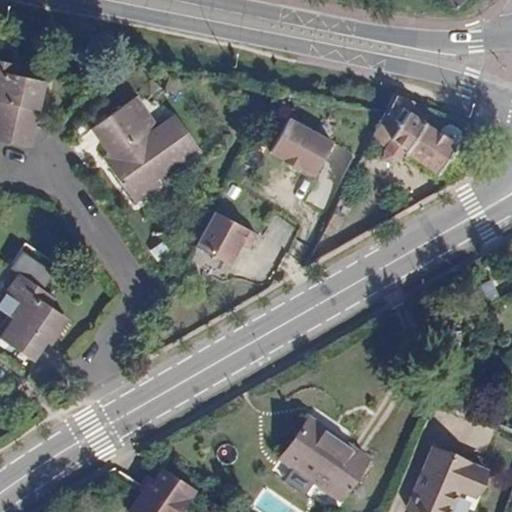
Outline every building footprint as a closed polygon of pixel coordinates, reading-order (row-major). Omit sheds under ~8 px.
[(42,80),(19,76),(6,73),(9,62),(0,60),(0,141),(29,146),(34,124),(42,80)] [(6,73),(19,76),(21,64),(9,62),(6,73)] [(386,113),(383,111),(371,133),(388,142),(391,137),(408,148),(407,151),(441,171),(459,142),(452,138),(456,131),(454,123),(442,116),(434,119),(430,126),(418,119),(425,108),(412,103),(413,99),(397,93),(386,113)] [(98,121),(113,144),(121,155),(111,163),(129,189),(155,170),(184,149),(169,140),(182,120),(179,115),(148,137),(123,103),(98,121)] [(337,142),(289,117),(271,151),(319,176),(337,142)] [(196,140),(182,120),(169,140),(184,149),(196,140)] [(121,155),(113,144),(104,152),(111,163),(121,155)] [(155,170),(129,189),(136,198),(162,179),(155,170)] [(252,228),(217,210),(199,246),(233,264),(252,228)] [(151,248),(165,269),(178,260),(164,239),(151,248)] [(57,317),(42,306),(36,301),(43,292),(17,274),(0,298),(0,311),(6,316),(0,324),(0,340),(29,360),(57,317)] [(36,301),(42,306),(49,296),(43,292),(36,301)] [(445,409),(470,420),(473,412),(448,401),(445,409)] [(337,438),(307,417),(280,456),(337,496),(359,465),(332,445),(337,438)] [(490,429),(508,437),(511,430),(493,422),(490,429)] [(412,511),(449,511),(459,492),(461,486),(477,492),(485,472),(433,449),(406,509),(412,511)] [(188,511),(203,487),(165,464),(158,476),(149,470),(125,511),(188,511)] [(303,511),(267,484),(251,506),(258,511),(303,511)] [(461,486),(459,492),(474,498),(477,492),(461,486)]
